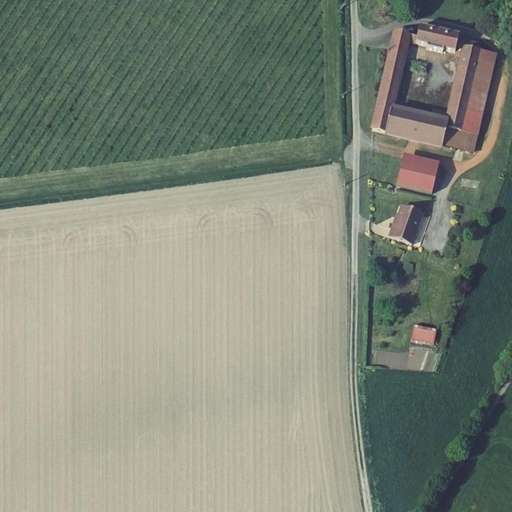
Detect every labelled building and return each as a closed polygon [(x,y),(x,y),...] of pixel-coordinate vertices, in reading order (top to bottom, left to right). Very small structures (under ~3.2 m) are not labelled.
[(419,34),(397,29),(394,40),(409,43),(410,41),(428,45),(428,49),(443,53),(444,49),(464,54),(460,73),(476,76),(483,48),(483,45),(471,42),(471,39),(421,27),(419,34)] [(409,43),(394,40),(392,49),(407,52),(409,43)] [(500,52),(483,48),(476,76),(460,73),(458,82),(474,86),(464,130),(470,132),(464,151),(476,154),(500,52)] [(407,52),(392,49),(373,130),(464,151),(470,132),(464,130),(474,86),(458,82),(449,115),(434,112),(432,117),(394,108),(407,52)] [(403,163),(397,186),(432,194),(437,171),(403,163)] [(424,213),(403,206),(394,229),(391,228),(388,236),(412,245),(424,213)] [(434,347),(438,332),(414,327),(411,341),(434,347)]
